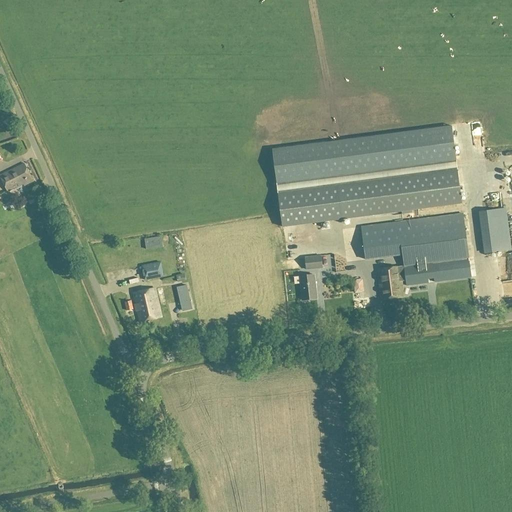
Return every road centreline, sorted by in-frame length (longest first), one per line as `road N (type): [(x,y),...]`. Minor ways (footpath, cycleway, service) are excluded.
road 1 (unclassified): [(132,369),(305,338),(511,317)]
road 2 (unclassified): [(132,369),(0,75)]
road 3 (unclassified): [(4,511),(173,481)]
